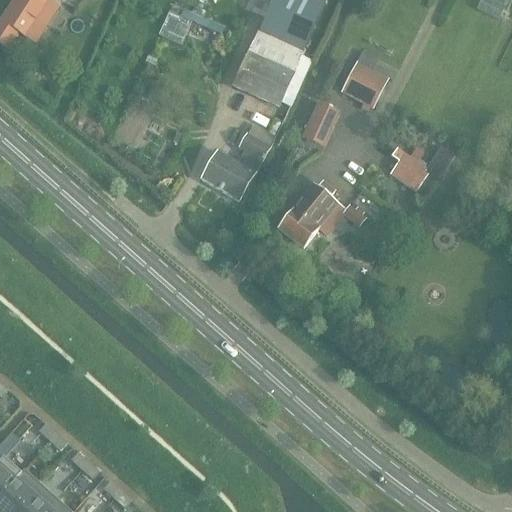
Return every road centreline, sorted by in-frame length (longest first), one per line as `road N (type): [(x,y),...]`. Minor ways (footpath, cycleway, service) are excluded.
road 1 (primary): [(435,511),(284,394),(0,145)]
road 2 (unclassified): [(511,506),(464,491),(351,405),(121,201)]
